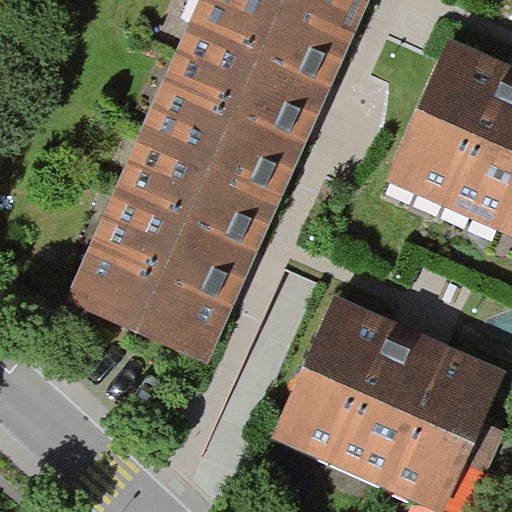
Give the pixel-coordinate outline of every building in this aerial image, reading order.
[(367,30),(302,0),(205,0),(150,122),(296,185),(367,30)] [(302,0),(367,30),(380,0),(302,0)] [(511,51),(463,30),(401,173),(511,220),(511,51)] [(220,351),(296,185),(150,122),(75,285),(220,351)] [(511,363),(354,292),(292,429),(459,504),(511,387),(511,363)]
